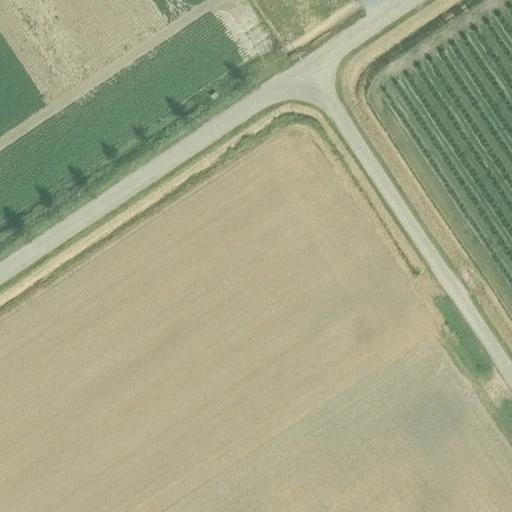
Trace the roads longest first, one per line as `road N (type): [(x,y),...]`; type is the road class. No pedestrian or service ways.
road 1 (unclassified): [(511,379),(304,70)]
road 2 (unclassified): [(0,273),(304,70)]
road 3 (unclassified): [(304,70),(409,0)]
